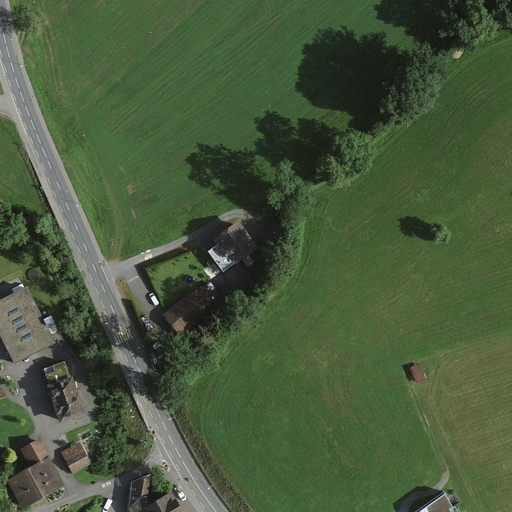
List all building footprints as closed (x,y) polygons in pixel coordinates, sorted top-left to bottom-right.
[(271,220),(261,235),(275,248),(286,231),(271,220)] [(244,226),(222,240),(227,248),(217,255),(228,271),(237,265),(240,269),(262,254),(244,226)] [(27,287),(0,301),(0,333),(15,363),(55,343),(27,287)] [(215,313),(197,291),(165,318),(184,340),(215,313)] [(72,363),(46,372),(63,422),(90,412),(72,363)] [(419,364),(411,368),(418,383),(426,379),(419,364)] [(20,452),(30,472),(43,496),(62,486),(39,442),(20,452)] [(80,445),(61,456),(72,476),(92,464),(80,445)] [(24,506),(43,496),(30,472),(11,481),(24,506)] [(134,483),(131,508),(133,511),(184,511),(176,497),(158,507),(152,496),(155,474),(134,483)] [(454,511),(445,496),(420,511),(454,511)]
